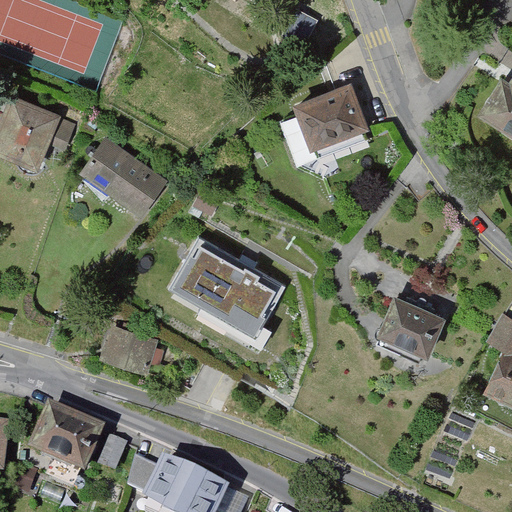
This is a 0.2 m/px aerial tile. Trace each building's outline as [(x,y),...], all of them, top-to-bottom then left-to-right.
[(511,86),(490,123),(511,136),(511,86)] [(370,136),(355,92),(301,110),(316,154),(370,136)] [(75,123),(14,96),(0,128),(0,154),(37,170),(49,142),(64,148),(75,123)] [(167,182),(107,139),(81,174),(142,217),(167,182)] [(286,285),(198,235),(169,286),(257,336),(286,285)] [(450,321),(399,298),(382,336),(432,360),(450,321)] [(511,320),(503,316),(488,345),(510,356),(489,398),(511,409),(511,320)] [(157,342),(111,329),(101,362),(146,375),(150,363),(159,365),(163,352),(154,350),(157,342)] [(109,433),(53,411),(36,456),(58,465),(52,480),(79,490),(85,476),(92,478),(109,433)] [(12,427),(0,425),(0,478),(6,480),(12,427)] [(132,452),(111,444),(100,471),(121,479),(132,452)] [(161,468),(142,460),(130,487),(155,498),(150,508),(158,511),(222,511),(233,488),(166,458),(161,468)]
